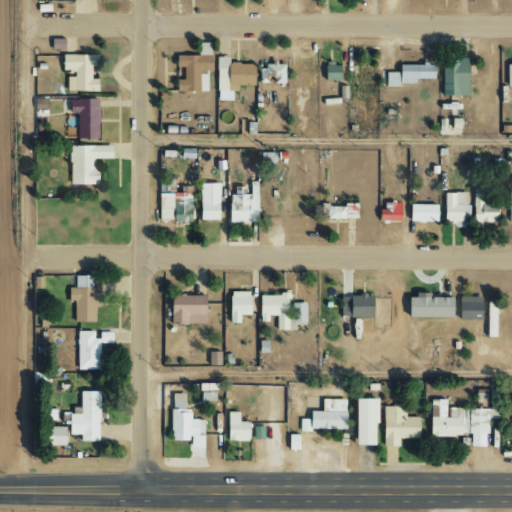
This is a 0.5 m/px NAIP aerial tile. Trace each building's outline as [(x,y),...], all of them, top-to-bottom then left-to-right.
[(50,50),(62,49),(62,39),(49,39),(50,50)] [(174,91),(205,92),(205,71),(208,71),(209,43),(197,43),(197,56),(174,56),(173,67),(180,67),(180,80),(174,80),(174,91)] [(65,91),(96,91),(96,79),(89,79),(89,65),(95,65),(95,55),(60,55),(60,74),(65,74),(65,91)] [(214,57),(215,91),(231,91),(230,86),(251,86),(251,64),(227,64),(227,57),(214,57)] [(439,63),(440,96),(465,96),(465,58),(455,58),(456,62),(439,63)] [(340,65),(323,64),(322,81),(339,81),(340,65)] [(396,65),(396,73),(384,73),(384,86),(413,86),(413,80),(431,79),(431,64),(396,65)] [(74,139),(96,139),(97,100),(68,99),(67,114),(75,114),(74,139)] [(110,147),(69,146),(68,185),(95,186),(95,171),(91,171),(91,159),(109,159),(110,147)] [(272,153),(259,153),(259,167),(272,167),(272,153)] [(158,222),(190,222),(189,187),(178,187),(178,193),(172,193),(172,180),(157,180),(158,222)] [(217,184),(197,184),(198,221),(217,221),(217,184)] [(472,222),(495,223),(496,204),(482,204),(483,190),(472,190),(472,222)] [(467,193),(442,193),(441,221),(453,221),(453,228),(460,228),(461,219),(467,219),(467,193)] [(398,222),(398,203),(379,203),(378,221),(398,222)] [(407,222),(434,223),(435,205),(407,204),(407,222)] [(355,206),(325,206),(325,219),(355,220),(355,206)] [(73,322),(96,322),(95,288),(90,288),(90,276),(73,276),(73,288),(66,289),(67,304),(72,304),(73,322)] [(247,292),(227,293),(227,324),(238,324),(238,316),(248,315),(247,292)] [(203,325),(203,296),(167,295),(167,324),(203,325)] [(304,303),(287,303),(287,295),(257,295),(257,322),(267,322),(266,316),(274,316),(275,330),(291,330),(290,323),(304,323),(304,303)] [(370,318),(371,297),(339,296),(338,317),(370,318)] [(456,320),(480,320),(480,297),(456,297),(456,320)] [(452,298),(404,299),(404,318),(452,318),(452,298)] [(493,338),(493,302),(485,302),(484,337),(493,338)] [(76,370),(98,370),(98,344),(111,344),(110,332),(95,333),(94,331),(75,332),(76,370)] [(220,366),(220,353),(207,352),(207,366),(220,366)] [(490,419),(499,419),(499,390),(489,390),(490,419)] [(96,442),(96,420),(104,419),(104,409),(97,409),(96,392),(77,392),(78,415),(66,415),(66,436),(78,436),(78,442),(96,442)] [(183,394),(169,394),(168,441),(187,441),(187,435),(201,436),(202,420),(188,420),(188,410),(183,410),(183,394)] [(352,446),(373,446),(373,399),(352,399),(352,446)] [(343,400),(332,400),(332,412),(307,412),(307,420),(298,420),(298,430),(343,431),(343,400)] [(487,409),(446,408),(446,400),(430,400),(430,436),(471,436),(471,447),(486,447),(487,409)] [(419,438),(418,417),(404,418),(404,408),(381,409),(382,447),(398,446),(398,439),(419,438)] [(237,413),(225,413),(224,442),(246,442),(246,422),(237,422),(237,413)] [(47,427),(46,447),(65,447),(65,428),(47,427)] [(286,450),(296,450),(296,436),(286,435),(286,450)]
